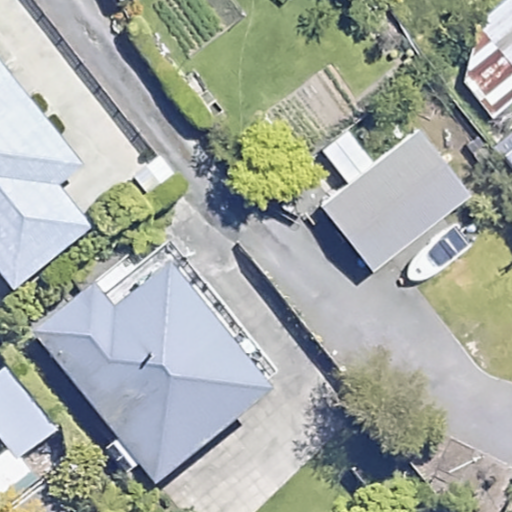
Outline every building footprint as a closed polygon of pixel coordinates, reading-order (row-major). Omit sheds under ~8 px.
[(511,101),(511,0),(502,0),(435,60),(490,121),(511,101)] [(78,166),(0,72),(0,294),(2,297),(85,228),(52,188),(78,166)] [(463,193),(412,130),(318,207),(369,270),(463,193)] [(511,144),(501,153),(511,167),(511,144)] [(260,390),(156,265),(102,310),(84,289),(24,338),(147,485),(260,390)] [(61,511),(14,445),(0,454),(0,511),(61,511)]
